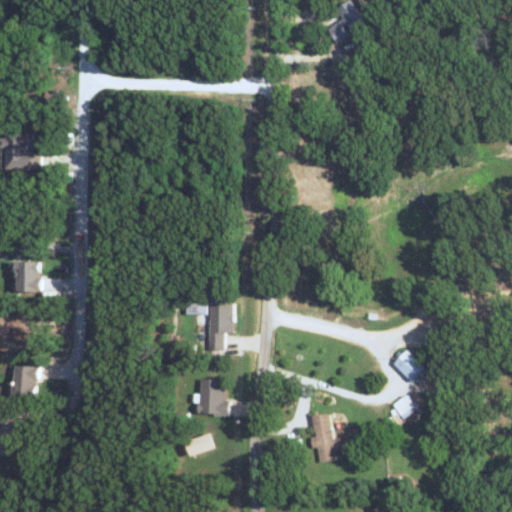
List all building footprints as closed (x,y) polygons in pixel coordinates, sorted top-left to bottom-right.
[(326,27),(336,43),(367,24),(352,0),(346,0),(335,7),(342,17),(326,27)] [(32,152),(32,127),(0,127),(0,147),(4,147),(4,168),(38,168),(38,152),(32,152)] [(40,259),(15,260),(15,291),(40,291),(40,259)] [(233,331),(233,302),(209,302),(208,348),(224,348),(224,331),(233,331)] [(207,314),(192,314),(192,324),(207,324),(207,314)] [(426,369),(406,348),(391,362),(411,383),(426,369)] [(13,394),(37,395),(39,365),(15,364),(13,394)] [(225,378),(201,377),(201,392),(195,392),(195,401),(199,402),(199,413),(229,414),(230,399),(225,399),(225,378)] [(391,403),(402,418),(416,409),(405,394),(391,403)] [(332,413),(313,414),(314,436),(311,436),(312,448),(318,447),(318,461),(337,460),(337,450),(334,450),(332,413)] [(186,440),(191,455),(216,447),(212,432),(186,440)]
